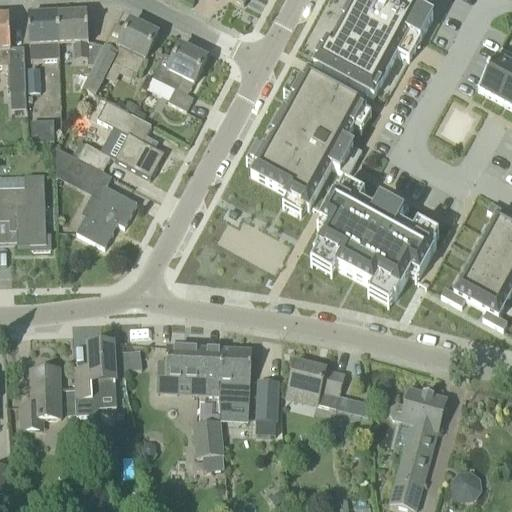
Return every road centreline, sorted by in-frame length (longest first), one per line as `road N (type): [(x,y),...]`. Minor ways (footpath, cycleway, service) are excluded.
road 1 (unclassified): [(511,380),(262,321),(130,313)]
road 2 (residential): [(511,207),(407,154),(492,0)]
road 3 (unclassified): [(130,313),(258,64)]
road 4 (residential): [(258,64),(138,0)]
road 5 (unclassified): [(130,313),(0,314)]
